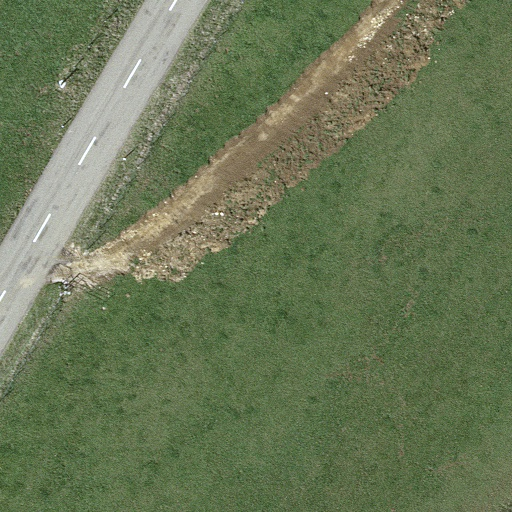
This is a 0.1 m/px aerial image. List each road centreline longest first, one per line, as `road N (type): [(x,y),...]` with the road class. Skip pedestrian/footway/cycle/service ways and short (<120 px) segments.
road 1 (track): [(18,265),(104,261),(130,246),(397,0)]
road 2 (secondary): [(0,297),(174,0)]
